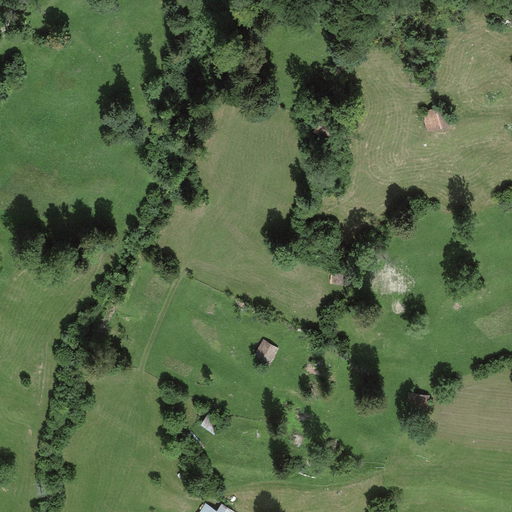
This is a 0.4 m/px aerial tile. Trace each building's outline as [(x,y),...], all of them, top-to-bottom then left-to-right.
[(422,113),(427,128),(448,122),(443,106),(422,113)] [(318,131),(330,140),(338,128),(326,119),(318,131)] [(334,268),(332,280),(353,282),(353,269),(334,268)] [(259,350),(257,352),(269,360),(276,348),(261,338),(255,347),(259,350)] [(412,394),(410,409),(426,412),(429,396),(412,394)]
